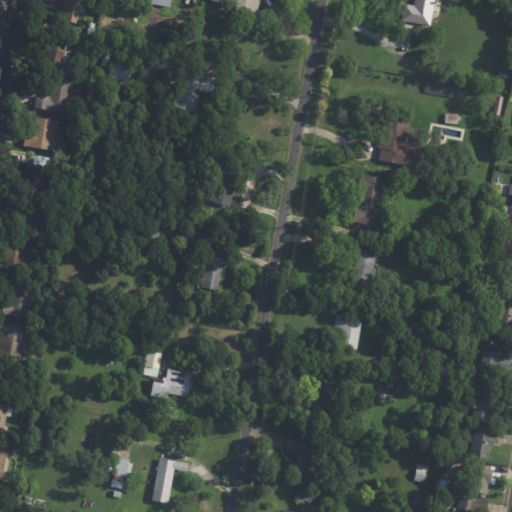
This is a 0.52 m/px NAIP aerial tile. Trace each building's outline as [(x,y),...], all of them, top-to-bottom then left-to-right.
[(56,19),(58,9),(64,10),(66,0),(79,0),(83,1),(78,19),(80,20),(79,24),(56,19)] [(172,0),(171,8),(152,5),(152,0),(172,0)] [(261,0),(255,21),(236,14),(240,2),(233,0),(261,0)] [(415,23),(409,22),(406,42),(399,41),(402,22),(405,23),(408,8),(414,9),(415,0),(435,0),(431,26),(415,23)] [(89,29),(95,31),(93,37),(87,35),(89,29)] [(69,51),(69,52),(66,52),(62,72),(45,68),(48,55),(44,54),(46,47),(50,48),(51,40),(71,45),(69,51)] [(141,46),(150,47),(149,55),(140,54),(141,46)] [(126,82),(129,66),(110,62),(107,78),(126,82)] [(490,87),(494,69),(505,71),(507,63),(511,64),(511,84),(510,92),(490,87)] [(204,77),(218,81),(214,96),(198,91),(197,95),(201,96),(196,113),(174,106),(179,87),(171,85),(176,68),(204,77)] [(141,78),(148,70),(152,74),(145,82),(141,78)] [(71,101),(69,114),(35,108),(37,95),(48,97),(51,77),(74,80),(71,101)] [(447,115),(459,115),(458,117),(464,118),(463,123),(459,122),(459,124),(446,123),(447,115)] [(380,161),(387,116),(416,121),(410,165),(380,161)] [(58,137),(55,153),(25,148),(27,133),(29,133),(32,118),(60,122),(58,137)] [(232,163),(230,176),(225,175),(223,185),(206,181),(211,158),(232,163)] [(23,163),(42,165),(39,189),(17,186),(20,162),(23,163)] [(376,227),(354,223),(358,205),(360,205),(362,193),(359,193),(363,175),(393,181),(391,193),(385,192),(379,228),(376,227)] [(19,213),(21,202),(51,207),(47,232),(22,228),(24,215),(19,214),(19,213)] [(511,235),(505,234),(507,220),(500,219),(502,207),(509,208),(509,206),(511,206),(511,235)] [(465,217),(478,220),(477,228),(480,229),(478,237),(462,234),(465,217)] [(124,223),(139,226),(138,231),(124,228),(124,223)] [(193,233),(192,241),(177,239),(176,243),(148,238),(150,223),(194,230),(193,233)] [(388,236),(389,229),(401,231),(401,237),(388,236)] [(511,268),(501,266),(504,250),(498,249),(500,239),(505,240),(505,239),(511,240),(511,268)] [(12,273),(13,271),(3,270),(6,249),(16,250),(17,247),(39,251),(35,277),(12,273)] [(359,250),(378,253),(371,292),(352,289),(355,270),(348,269),(350,256),(357,257),(358,249),(359,250)] [(202,288),(206,265),(203,264),(204,256),(225,259),(224,267),(227,268),(226,274),(223,274),(220,291),(202,288)] [(511,301),(503,300),(508,272),(511,272),(511,301)] [(0,299),(9,301),(12,281),(36,285),(30,318),(0,312),(0,299)] [(117,305),(136,309),(135,316),(116,312),(117,305)] [(511,337),(497,336),(500,308),(511,309),(511,337)] [(348,316),(351,317),(350,321),(363,323),(358,351),(340,348),(343,330),(335,329),(338,315),(348,316)] [(0,319),(30,327),(23,358),(0,352),(0,319)] [(162,349),(163,349),(158,375),(153,375),(153,376),(144,374),(149,347),(162,349)] [(511,361),(511,365),(498,363),(495,382),(479,380),(484,350),(511,354),(511,361)] [(192,374),(190,383),(193,384),(192,389),(190,389),(189,397),(169,393),(168,399),(152,395),(155,378),(164,380),(164,377),(167,377),(169,369),(192,374)] [(324,381),(323,388),(315,387),(316,379),(324,381)] [(492,396),(490,422),(472,420),(474,390),(493,392),(492,396)] [(332,397),(336,398),(334,409),(325,407),(322,423),(309,421),(312,405),(307,404),(309,393),(332,397)] [(377,402),(378,394),(390,396),(389,404),(377,402)] [(0,402),(9,404),(5,428),(0,427),(0,402)] [(500,433),(498,445),(494,445),(493,448),(491,448),(489,460),(470,457),(474,428),(500,432),(500,433)] [(287,448),(288,435),(324,440),(318,484),(292,479),(294,463),(297,464),(298,452),(286,451),(287,448)] [(8,449),(3,477),(0,476),(0,445),(8,447),(8,449)] [(434,452),(443,454),(442,462),(433,460),(434,452)] [(128,459),(130,460),(129,463),(133,464),(130,473),(127,472),(124,482),(125,482),(123,490),(111,486),(119,457),(128,459)] [(185,463),(188,463),(187,472),(175,470),(169,504),(152,501),(159,459),(185,463)] [(414,481),(418,464),(429,466),(426,483),(414,481)] [(492,467),(491,473),(494,473),(491,485),(489,485),(487,494),(471,491),(476,464),(492,467)] [(488,503),(487,509),(475,507),(474,511),(456,511),(459,496),(488,501),(488,503)]
